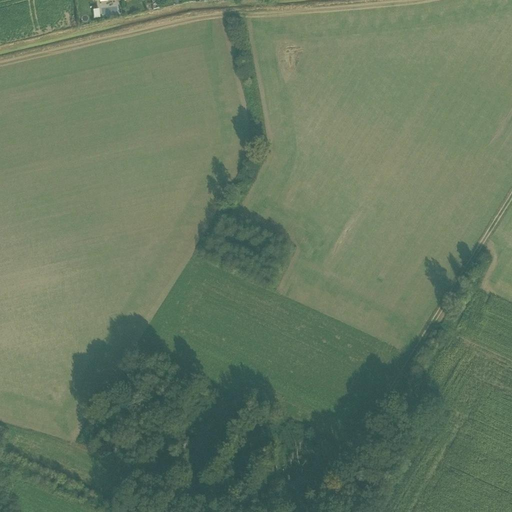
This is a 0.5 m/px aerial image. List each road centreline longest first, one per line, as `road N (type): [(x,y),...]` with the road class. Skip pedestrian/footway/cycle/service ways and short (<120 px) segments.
road 1 (track): [(317,511),(511,196)]
road 2 (track): [(217,511),(47,435),(0,428)]
